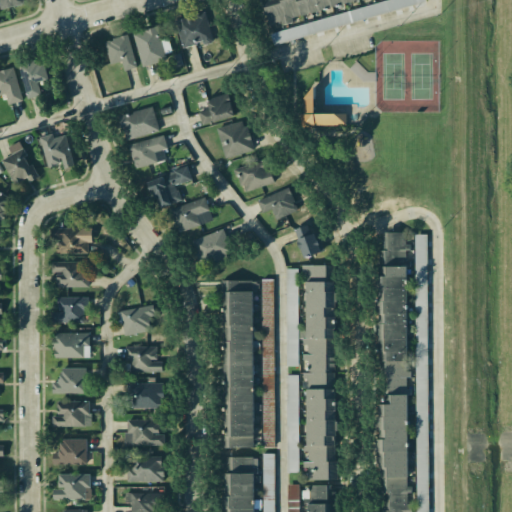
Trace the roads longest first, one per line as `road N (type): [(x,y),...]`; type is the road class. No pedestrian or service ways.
road 1 (residential): [(358,511),(349,231),(326,183),(257,93),(226,0)]
road 2 (residential): [(195,511),(193,320),(157,249),(109,184),(57,0)]
road 3 (residential): [(109,184),(46,205),(37,216),(35,511)]
road 4 (residential): [(0,41),(139,0)]
